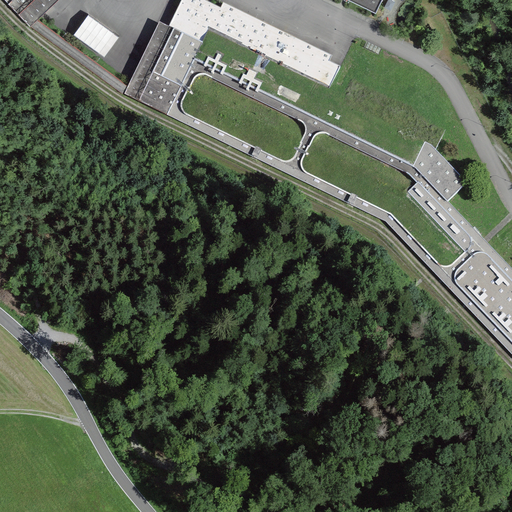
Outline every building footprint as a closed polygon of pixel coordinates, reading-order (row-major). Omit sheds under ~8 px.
[(152,109),(386,222),(511,354),(511,269),(448,202),(467,183),(435,150),(440,141),(329,90),(340,67),(329,62),(220,9),(201,0),(182,0),(175,16),(180,18),(175,28),(153,73),(166,80),(153,107),(152,109)] [(349,0),(375,13),(381,0),(349,0)] [(223,2),(220,9),(329,62),(332,55),(223,2)] [(88,15),(74,35),(104,57),(119,37),(88,15)] [(124,94),(153,107),(166,80),(153,73),(175,28),(160,21),(124,94)]
